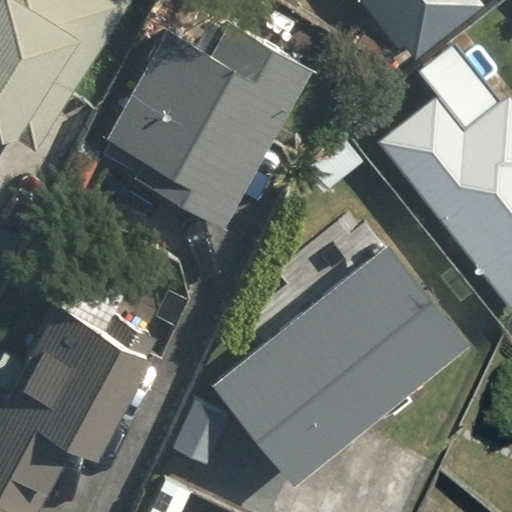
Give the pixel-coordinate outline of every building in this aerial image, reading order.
[(0,0),(0,127),(29,144),(113,0),(0,0)] [(355,0),(400,56),(470,0),(355,0)] [(214,217),(292,61),(216,23),(206,43),(159,19),(97,143),(131,160),(125,172),(214,217)] [(371,137),(506,312),(511,307),(511,102),(503,91),(455,129),(427,93),(371,137)] [(56,278),(0,383),(0,511),(23,511),(61,441),(82,452),(149,327),(56,278)]
